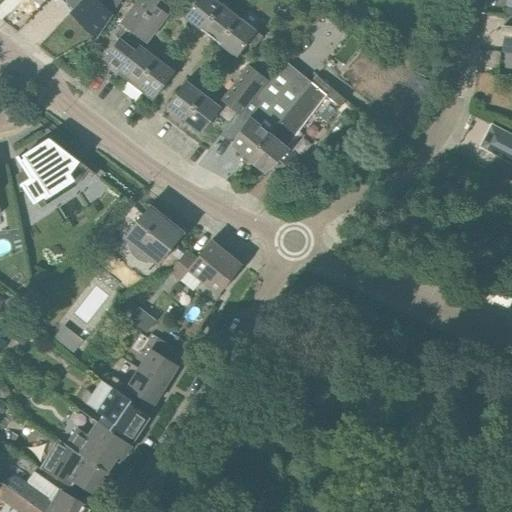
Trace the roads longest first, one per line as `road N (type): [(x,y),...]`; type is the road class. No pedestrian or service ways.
road 1 (residential): [(292,241),(134,159),(7,50)]
road 2 (residential): [(292,241),(436,133),(451,103),(465,0)]
road 3 (residential): [(138,511),(292,241)]
road 4 (residential): [(511,346),(292,241)]
